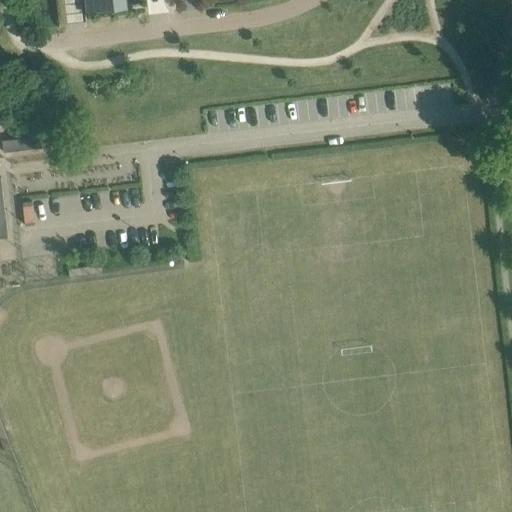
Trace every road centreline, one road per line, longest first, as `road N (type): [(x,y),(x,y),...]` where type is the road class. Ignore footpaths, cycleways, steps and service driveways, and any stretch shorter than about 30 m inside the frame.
road 1 (unclassified): [(511,107),(174,148)]
road 2 (residential): [(307,0),(249,19),(54,43)]
road 3 (unknown): [(76,222),(148,208),(174,148)]
